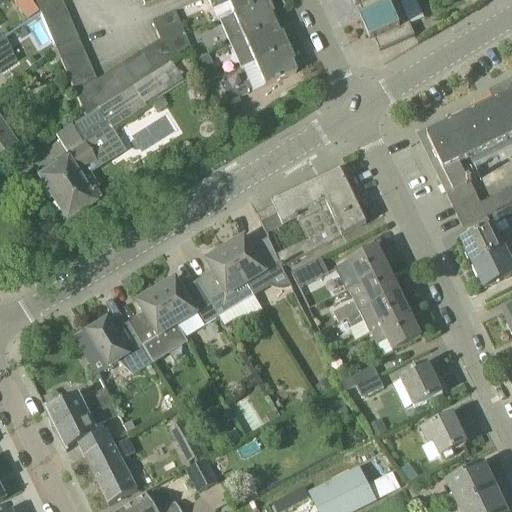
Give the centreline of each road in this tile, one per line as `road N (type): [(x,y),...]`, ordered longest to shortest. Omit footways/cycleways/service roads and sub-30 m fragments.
road 1 (residential): [(0,323),(357,112)]
road 2 (residential): [(511,431),(357,112)]
road 3 (residential): [(357,112),(511,18)]
road 4 (residential): [(66,511),(0,372)]
road 5 (residential): [(357,112),(307,0)]
